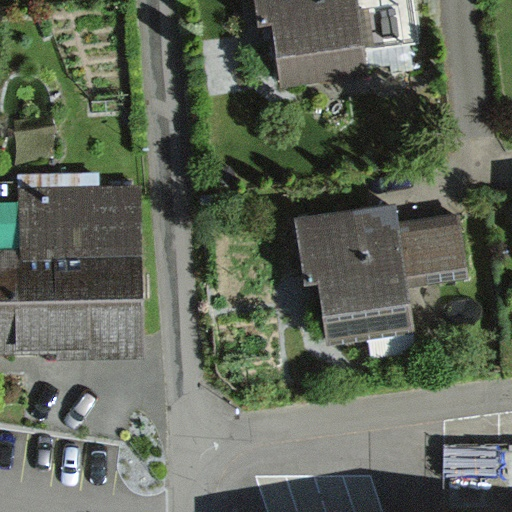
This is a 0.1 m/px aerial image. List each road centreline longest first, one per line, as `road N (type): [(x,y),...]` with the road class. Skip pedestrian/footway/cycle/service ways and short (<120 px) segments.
road 1 (residential): [(157,0),(189,461)]
road 2 (residential): [(189,461),(511,409)]
